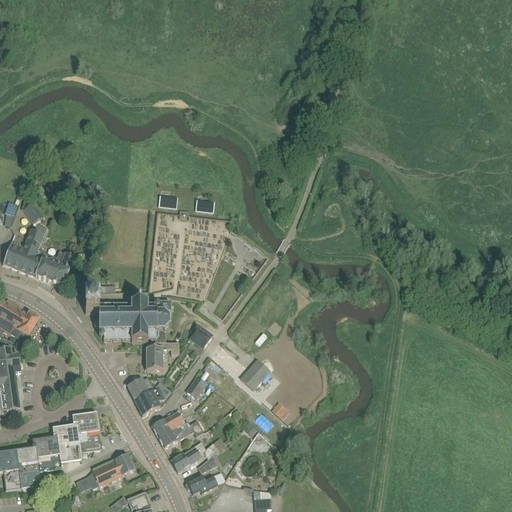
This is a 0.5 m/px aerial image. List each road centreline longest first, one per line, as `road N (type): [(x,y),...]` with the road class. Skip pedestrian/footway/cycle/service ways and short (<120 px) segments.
road 1 (unclassified): [(137,431),(165,412),(286,243),(367,0)]
road 2 (track): [(0,111),(59,76),(86,77),(126,104),(189,104),(248,140),(272,215),(291,233)]
road 3 (residential): [(6,511),(36,505),(61,479),(143,441)]
road 4 (secondary): [(107,382),(68,329),(0,287)]
